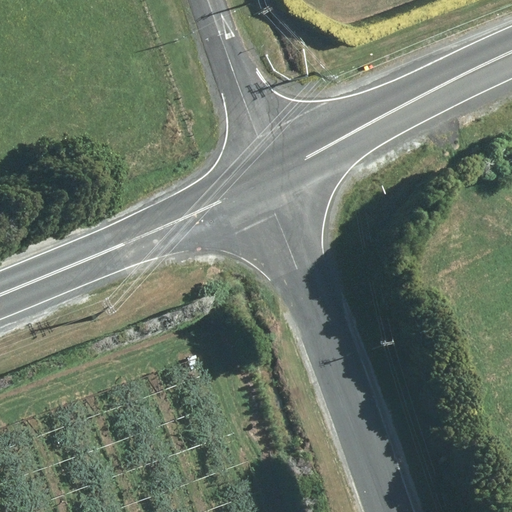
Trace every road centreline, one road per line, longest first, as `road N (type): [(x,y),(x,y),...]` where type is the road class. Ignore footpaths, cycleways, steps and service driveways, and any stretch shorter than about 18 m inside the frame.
road 1 (unclassified): [(263,175),(383,511)]
road 2 (tertiary): [(0,296),(263,175)]
road 3 (tertiary): [(263,175),(511,48)]
road 4 (unclassified): [(208,0),(257,135),(263,175)]
